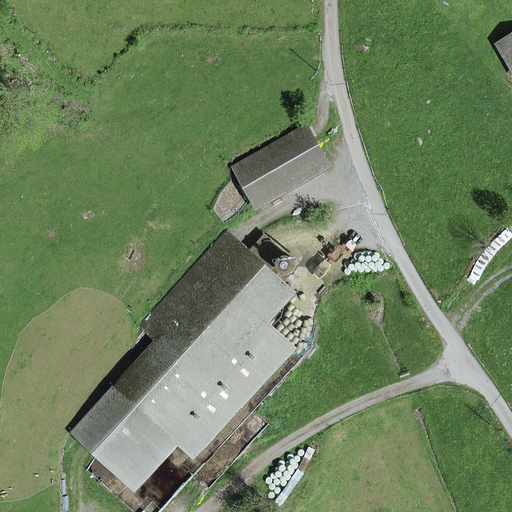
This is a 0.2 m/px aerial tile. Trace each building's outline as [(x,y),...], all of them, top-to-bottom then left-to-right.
[(504,53),(511,66),(511,35),(500,43),(505,52),(504,53)] [(306,129),(236,169),(257,206),(327,166),(306,129)] [(262,325),(290,293),(265,270),(247,254),(226,234),(143,325),(164,344),(80,436),(130,482),(163,446),(173,435),(193,454),(289,350),(262,325)] [(265,270),(278,255),(261,239),(247,254),(265,270)] [(277,265),(281,273),(290,274),(295,266),(291,258),(282,258),(277,265)] [(117,497),(133,511),(161,511),(195,475),(163,446),(130,482),(117,497)]
